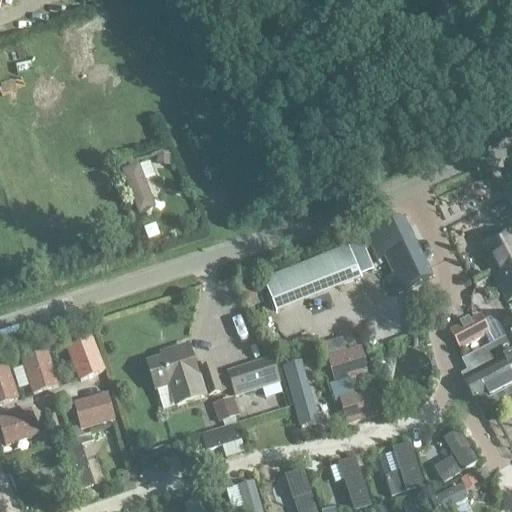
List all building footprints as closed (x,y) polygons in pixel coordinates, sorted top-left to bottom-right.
[(143,223),(158,218),(147,180),(131,185),(143,223)] [(368,240),(379,262),(385,259),(394,278),(388,281),(396,298),(433,279),(405,221),(368,240)] [(511,301),(511,233),(480,250),(507,304),(511,301)] [(348,250),(264,284),(277,318),(362,284),(348,250)] [(482,292),(480,314),(500,316),(503,295),(482,292)] [(490,335),(480,317),(451,332),(461,350),(490,335)] [(493,345),(494,347),(470,359),(477,374),(463,381),(476,407),(511,389),(511,391),(511,321),(499,329),(505,341),(500,344),(499,341),(493,345)] [(67,352),(80,384),(105,374),(92,342),(67,352)] [(171,359),(148,367),(156,392),(171,387),(174,397),(177,408),(222,393),(217,378),(213,369),(196,374),(193,365),(188,349),(170,355),(171,359)] [(334,388),(369,377),(361,351),(326,362),(334,388)] [(58,390),(47,355),(22,363),(34,398),(58,390)] [(272,360),(257,365),(227,375),(236,401),(280,387),(272,360)] [(0,371),(0,409),(18,403),(7,369),(0,371)] [(346,428),(381,418),(373,393),(339,403),(346,428)] [(109,397),(74,407),(81,432),(115,423),(109,397)] [(233,400),(214,406),(220,422),(221,422),(234,418),(238,416),(233,400)] [(314,406),(300,410),(309,445),(323,442),(314,406)] [(31,413),(0,422),(0,432),(5,449),(39,438),(31,413)] [(79,429),(39,441),(42,450),(82,438),(79,429)] [(453,459),(433,471),(443,486),(462,475),(478,465),(459,433),(443,443),(453,459)] [(385,479),(384,479),(391,500),(406,495),(406,496),(423,490),(409,447),(392,452),(393,455),(400,474),(385,479)] [(355,462),(338,467),(352,511),(361,511),(371,509),(355,462)] [(316,511),(303,471),(284,477),(293,502),(293,501),(296,511),(316,511)] [(245,511),(259,511),(253,486),(240,489),(245,511)] [(451,511),(469,503),(462,489),(432,503),(436,511),(451,511)]
